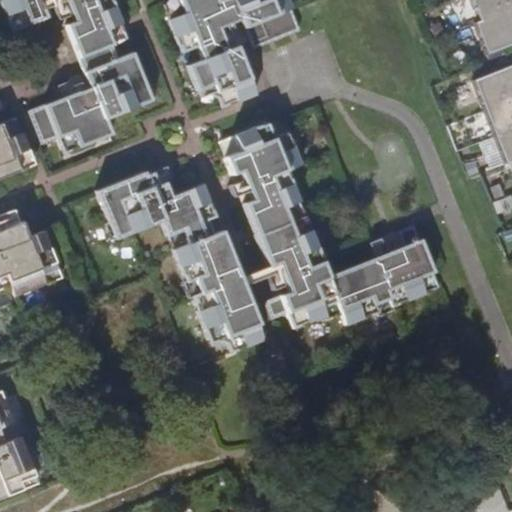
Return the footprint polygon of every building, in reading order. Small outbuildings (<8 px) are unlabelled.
[(89,88),(28,111),(40,143),(56,137),(61,153),(108,134),(102,118),(147,101),(129,54),(114,60),(108,44),(122,38),(107,0),(0,0),(13,30),(44,18),(41,8),(61,2),(70,24),(65,27),(89,88)] [(251,48),(297,29),(285,0),(220,0),(215,2),(214,0),(175,0),(162,5),(181,52),(196,45),(203,60),(187,66),(199,99),(207,94),(218,99),(220,106),(221,107),(253,94),(234,48),(226,51),(217,28),(240,19),(251,48)] [(511,0),(469,0),(478,22),(511,9),(511,0)] [(511,42),(511,9),(478,22),(473,25),(485,54),(505,45),(511,42)] [(511,64),(471,81),(482,111),(511,99),(511,64)] [(511,128),(511,99),(482,111),(492,136),(511,128)] [(0,176),(31,165),(12,118),(0,122),(0,176)] [(267,133),(265,124),(233,136),(239,152),(223,158),(229,174),(237,171),(249,201),(242,204),(267,267),(275,263),(287,293),(264,302),(270,318),(285,313),(291,328),(322,316),(319,306),(335,300),(345,325),(375,313),(372,304),(386,298),(391,307),(437,287),(412,226),(397,232),(402,248),(324,278),(282,172),(298,165),(286,133),(277,137),(267,133)] [(511,128),(492,136),(503,163),(511,159),(511,128)] [(186,192),(169,199),(163,182),(148,188),(142,173),(95,191),(114,239),(160,220),(209,342),(216,340),(227,345),(231,353),(262,340),(219,233),(211,236),(205,220),(212,217),(200,186),(186,192)] [(0,498),(34,484),(16,437),(1,444),(0,441),(0,426),(10,422),(0,397),(0,273),(3,272),(12,298),(59,278),(41,232),(25,239),(20,223),(0,230),(0,498)] [(472,498),(477,510),(502,499),(498,487),(472,498)] [(477,510),(477,511),(507,511),(502,499),(477,510)]
